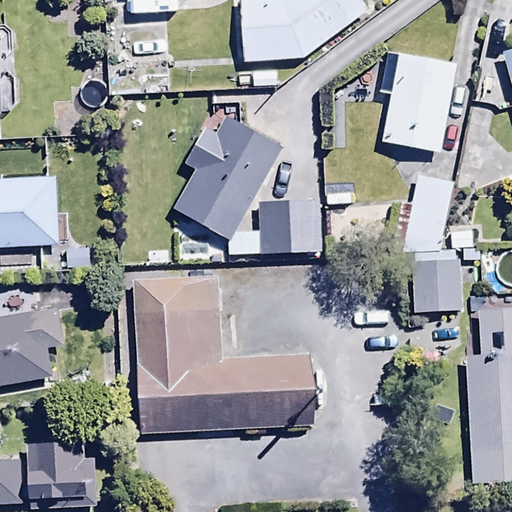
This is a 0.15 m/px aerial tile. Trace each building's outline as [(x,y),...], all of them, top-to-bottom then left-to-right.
[(283,0),(281,2),(241,3),(243,71),(302,69),(369,19),(355,0),(283,0)] [(511,55),(502,58),(511,96),(511,55)] [(439,161),(456,73),(385,60),(378,101),(391,103),(382,150),(439,161)] [(196,178),(175,215),(230,247),(234,239),(283,153),(229,122),(219,139),(207,132),(184,171),(196,178)] [(452,189),(417,182),(401,265),(413,268),(413,320),(458,320),(457,256),(439,256),(452,189)] [(0,254),(59,252),(57,184),(0,186),(0,254)] [(318,208),(259,210),(259,239),(234,239),(230,247),(230,261),(319,260),(318,208)] [(216,277),(128,281),(135,438),(317,429),(313,354),(220,359),(216,277)] [(479,364),(465,364),(472,494),(511,491),(511,314),(477,316),(479,364)] [(0,392),(53,383),(48,353),(65,349),(58,315),(0,326),(0,392)] [(0,511),(31,510),(31,511),(98,511),(97,463),(84,463),(83,449),(71,450),(71,442),(45,443),(45,451),(27,452),(28,466),(0,467),(0,511)]
